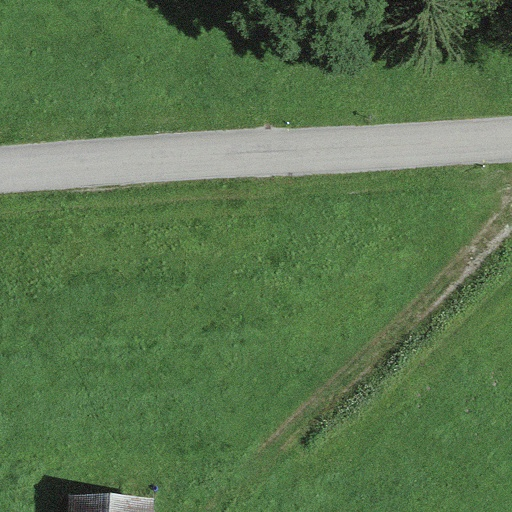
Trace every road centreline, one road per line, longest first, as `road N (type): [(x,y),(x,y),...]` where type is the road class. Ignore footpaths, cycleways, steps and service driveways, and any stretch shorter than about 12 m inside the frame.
road 1 (residential): [(0,179),(511,143)]
road 2 (track): [(511,218),(377,356),(272,444),(229,511)]
